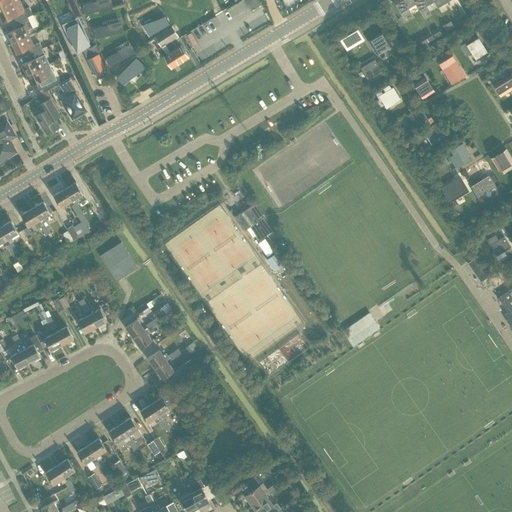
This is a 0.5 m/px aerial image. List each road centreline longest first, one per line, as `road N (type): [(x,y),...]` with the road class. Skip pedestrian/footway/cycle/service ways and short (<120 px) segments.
road 1 (tertiary): [(0,196),(333,0)]
road 2 (residential): [(0,403),(94,353),(117,358),(128,376),(125,400),(40,452),(15,442)]
